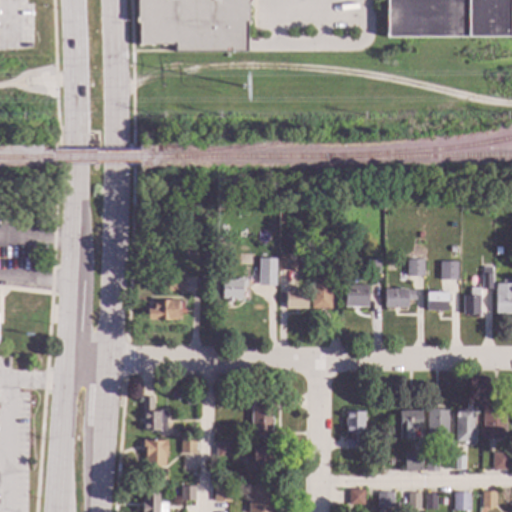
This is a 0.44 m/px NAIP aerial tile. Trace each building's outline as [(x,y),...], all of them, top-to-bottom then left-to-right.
[(248,0),(248,23),(245,23),(245,52),(173,52),(173,45),(138,45),(138,0),(248,0)] [(511,0),(511,36),(508,37),(385,38),(385,0),(511,0)] [(331,258),(310,258),(310,241),(331,241),(331,258)] [(296,270),(278,270),(278,254),(295,254),(296,270)] [(274,286),(257,286),(257,259),(274,259),(274,286)] [(378,274),(366,275),(366,260),(378,260),(378,274)] [(423,276),(405,277),(405,260),(422,260),(423,276)] [(455,280),(437,280),(438,262),(456,263),(455,280)] [(491,289),(481,289),(481,267),(491,267),(491,289)] [(182,292),(166,291),(166,278),(182,278),(182,292)] [(245,287),(240,288),(240,300),(232,300),(232,302),(224,302),(224,299),(221,299),(220,280),(234,280),(234,279),(245,278),(245,287)] [(330,309),(310,309),(310,280),(330,279),(330,309)] [(511,313),(494,313),(494,285),(511,285),(511,313)] [(367,307),(343,308),(343,286),(367,286),(367,307)] [(292,292),(305,291),(305,309),(284,309),(284,288),(292,288),(292,292)] [(406,291),(414,291),(414,301),(406,301),(406,308),(383,308),(383,289),(406,289),(406,291)] [(479,318),(473,318),(473,314),(461,314),(461,296),(469,296),(469,289),(478,289),(479,318)] [(446,312),(425,312),(424,293),(446,293),(446,312)] [(177,312),(179,312),(179,320),(168,320),(168,321),(146,321),(146,308),(155,308),(155,301),(177,300),(177,312)] [(151,411),(165,411),(165,432),(141,431),(141,397),(151,398),(151,411)] [(196,406),(184,406),(184,398),(196,398),(196,406)] [(272,408),(270,408),(270,438),(249,438),(249,406),(259,406),(259,398),(272,398),(272,408)] [(471,410),(472,410),(472,443),(454,443),(454,410),(464,410),(464,407),(471,407),(471,410)] [(504,441),(481,441),(481,408),(504,408),(504,441)] [(441,411),(447,411),(447,437),(425,437),(425,410),(441,409),(441,411)] [(363,437),(358,437),(359,449),(343,449),(343,440),(349,440),(349,434),(343,434),(343,412),(363,412),(363,437)] [(420,429),(406,429),(406,432),(398,432),(398,412),(420,412),(420,429)] [(194,439),(194,454),(179,453),(179,439),(194,439)] [(165,454),(164,454),(164,467),(143,466),(143,452),(141,452),(141,441),(165,441),(165,454)] [(229,459),(215,459),(215,443),(228,443),(229,443),(229,459)] [(270,468),(251,469),(251,467),(246,467),(246,458),(251,457),(251,447),(269,446),(270,468)] [(420,472),(403,472),(403,454),(420,454),(420,472)] [(506,471),(491,471),(490,454),(506,454),(506,471)] [(438,472),(424,472),(424,455),(437,455),(438,472)] [(464,470),(453,470),(453,457),(464,456),(464,470)] [(230,485),(229,503),(212,503),(212,485),(230,485)] [(272,497),(270,497),(270,511),(246,511),(246,485),(272,486),(272,497)] [(193,501),(179,502),(178,488),(193,487),(193,501)] [(361,505),(346,506),(346,490),(361,490),(361,505)] [(494,509),(480,509),(480,492),(494,492),(494,509)] [(392,509),(387,509),(387,511),(376,511),(376,493),(392,493),(392,509)] [(468,511),(451,511),(451,493),(468,493),(468,511)] [(157,511),(140,511),(140,502),(142,503),(142,494),(157,494),(157,511)] [(435,509),(424,509),(423,494),(435,494),(435,509)] [(418,496),(419,509),(406,509),(406,496),(418,496)]
